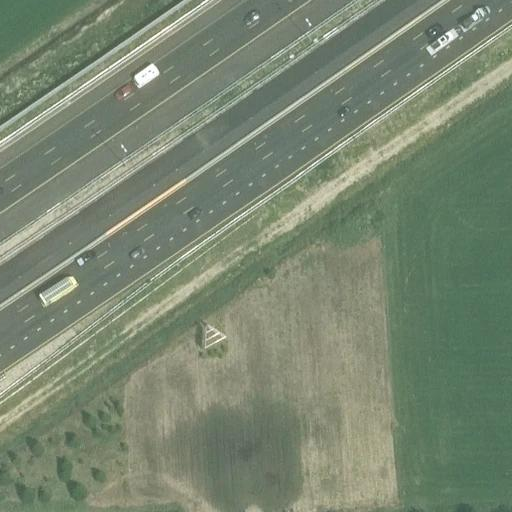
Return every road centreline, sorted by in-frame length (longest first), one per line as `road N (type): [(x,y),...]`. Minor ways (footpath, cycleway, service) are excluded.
road 1 (motorway): [(0,305),(442,0)]
road 2 (motorway): [(297,0),(0,204)]
